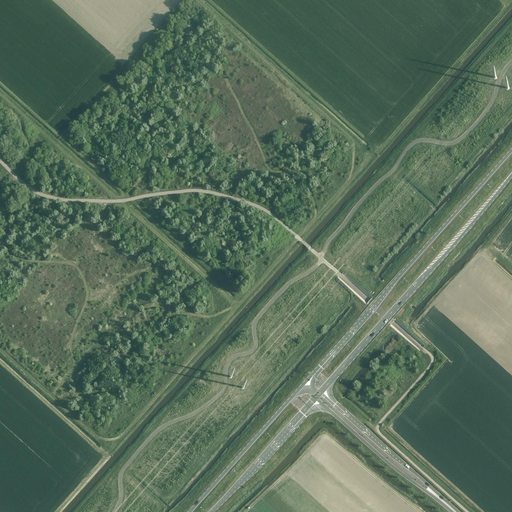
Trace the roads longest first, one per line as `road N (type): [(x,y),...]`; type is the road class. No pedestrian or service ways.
road 1 (primary): [(511,148),(304,383)]
road 2 (primary): [(321,391),(511,174)]
road 3 (secondary): [(314,398),(454,511)]
road 4 (secondary): [(454,511),(321,391)]
road 5 (primary): [(304,383),(189,511)]
road 6 (unknown): [(0,109),(16,115),(34,161),(69,161),(119,201)]
road 7 (primary): [(212,511),(314,398)]
